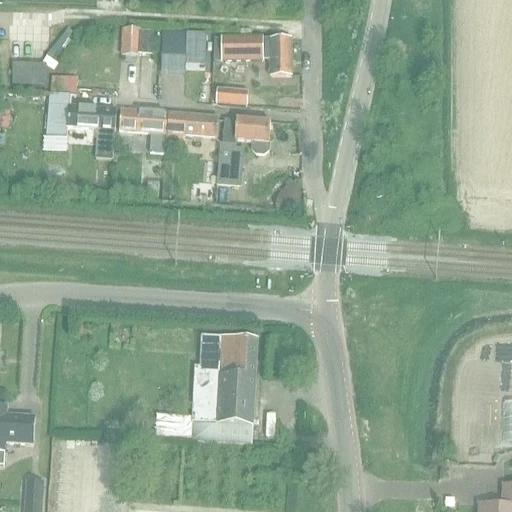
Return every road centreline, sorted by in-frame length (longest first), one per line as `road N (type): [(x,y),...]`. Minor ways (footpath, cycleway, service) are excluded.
road 1 (unclassified): [(0,297),(162,295),(326,309)]
road 2 (tertiary): [(326,309),(332,217),(381,0)]
road 3 (tertiary): [(353,511),(326,309)]
